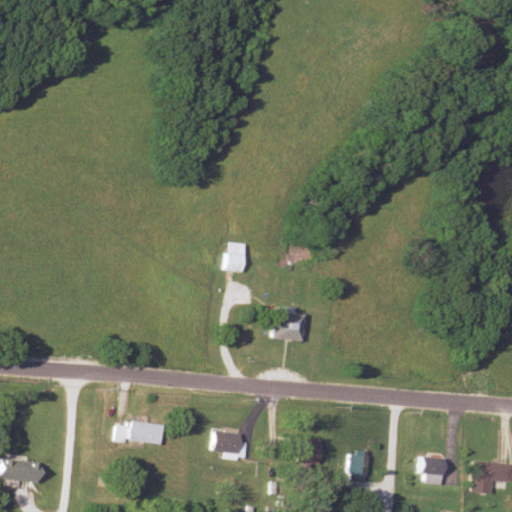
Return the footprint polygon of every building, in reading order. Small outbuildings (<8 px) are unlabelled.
[(234,272),(236,255),(219,253),(217,270),(234,272)] [(264,313),(264,340),(293,340),(294,313),(264,313)] [(118,424),(107,424),(106,442),(152,443),(152,422),(118,420),(118,424)] [(239,442),(232,442),(233,432),(205,430),(204,450),(215,451),(215,456),(238,457),(239,442)] [(314,441),(291,435),(285,459),(308,465),(314,441)] [(357,480),(360,452),(342,450),(339,477),(357,480)] [(0,477),(28,481),(31,461),(0,456),(0,477)] [(431,483),(431,456),(410,456),(410,474),(415,474),(415,483),(431,483)] [(480,492),(481,479),(500,480),(501,462),(462,459),(460,491),(480,492)]
